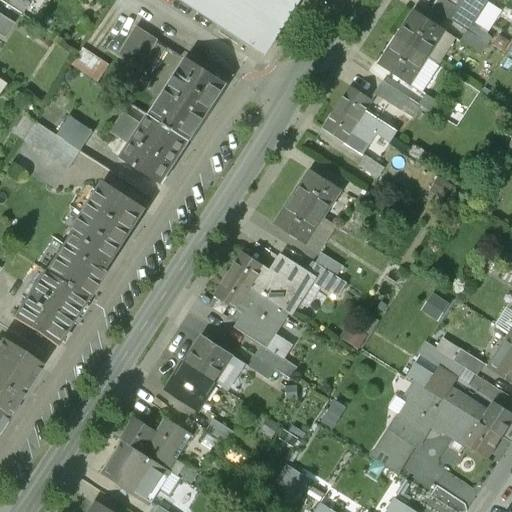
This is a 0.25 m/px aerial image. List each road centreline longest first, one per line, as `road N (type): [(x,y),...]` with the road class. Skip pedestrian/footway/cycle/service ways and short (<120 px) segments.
road 1 (primary): [(291,93),(21,511)]
road 2 (residential): [(291,93),(141,0)]
